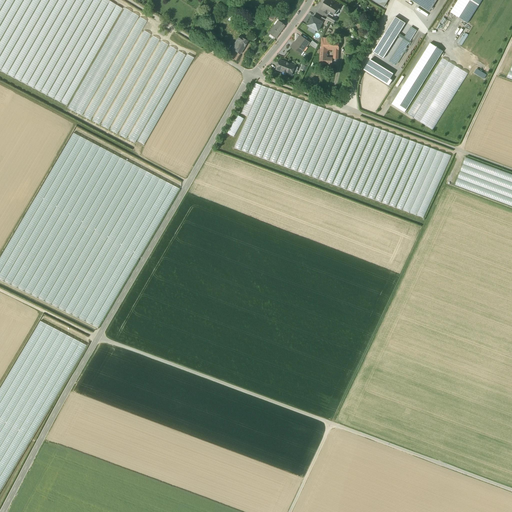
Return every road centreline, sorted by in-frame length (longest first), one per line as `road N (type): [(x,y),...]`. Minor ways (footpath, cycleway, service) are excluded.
road 1 (residential): [(3,511),(244,84),(310,0)]
road 2 (track): [(98,337),(511,490)]
road 3 (track): [(126,0),(252,75),(511,169)]
road 4 (track): [(331,423),(459,150)]
road 5 (track): [(188,182),(0,84)]
road 6 (track): [(511,40),(459,150)]
